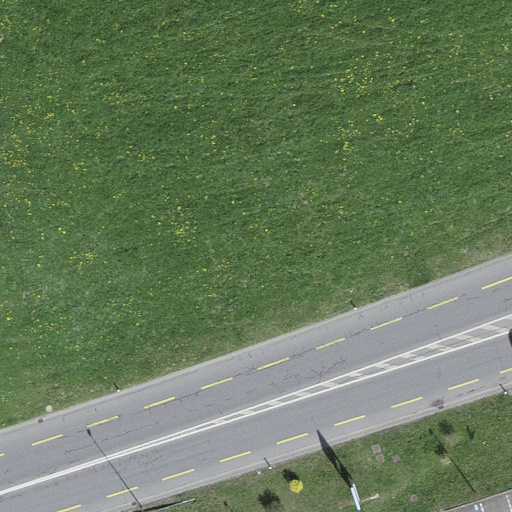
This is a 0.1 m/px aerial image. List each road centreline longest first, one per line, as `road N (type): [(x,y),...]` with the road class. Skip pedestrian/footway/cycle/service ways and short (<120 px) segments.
road 1 (primary): [(511,287),(358,343),(186,429)]
road 2 (primary): [(186,429),(351,409),(511,354)]
road 3 (primary): [(186,429),(0,490)]
